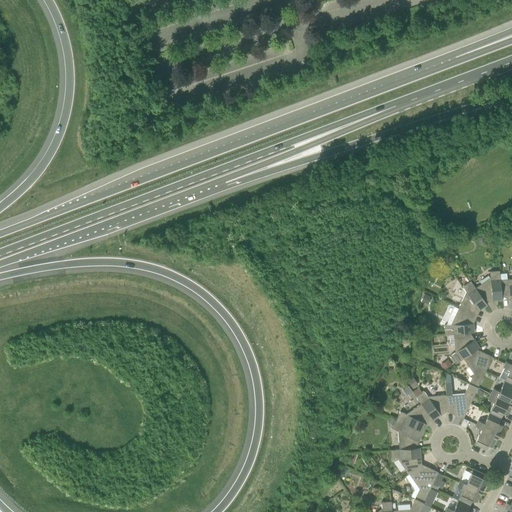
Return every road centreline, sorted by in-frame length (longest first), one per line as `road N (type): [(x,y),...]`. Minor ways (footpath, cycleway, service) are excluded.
road 1 (motorway): [(0,276),(117,261),(172,274),(210,299),(242,340),(258,393),(249,460),(216,511)]
road 2 (primary): [(0,251),(400,102)]
road 3 (primary): [(458,61),(100,195)]
road 4 (primary): [(223,180),(511,95)]
road 5 (motorway): [(47,0),(69,65),(66,109),(42,166),(0,208)]
road 6 (primary): [(223,180),(400,102)]
road 7 (motorway): [(0,264),(113,221)]
